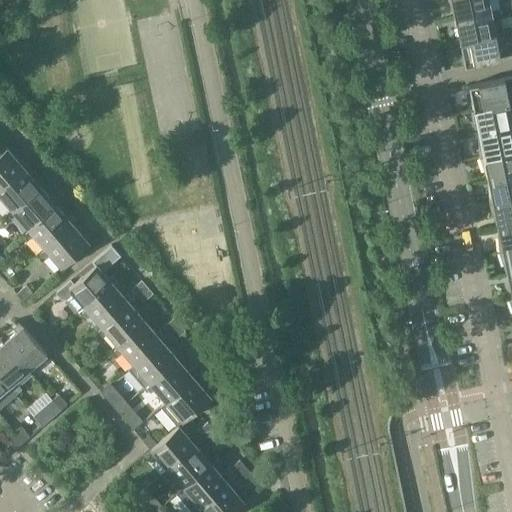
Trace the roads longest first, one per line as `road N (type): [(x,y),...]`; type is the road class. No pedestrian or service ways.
road 1 (residential): [(302,511),(191,0)]
road 2 (tertiary): [(462,511),(358,0)]
road 3 (residential): [(511,473),(413,0)]
